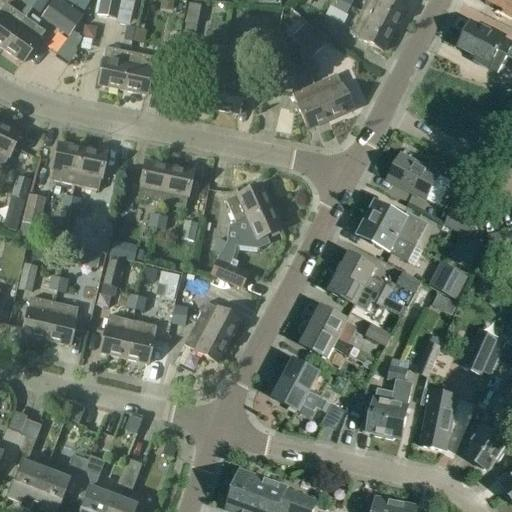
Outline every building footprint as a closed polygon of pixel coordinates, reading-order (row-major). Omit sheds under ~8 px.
[(33,10),(40,0),(29,0),(26,5),(33,10)] [(40,0),(33,10),(40,15),(47,5),(40,0)] [(53,0),(40,19),(68,38),(82,17),(58,0),(53,0)] [(102,0),(99,17),(119,21),(122,0),(102,0)] [(350,0),(339,0),(338,3),(349,9),(353,1),(350,0)] [(367,0),(360,14),(395,32),(406,11),(385,0),(367,0)] [(511,0),(483,0),(482,3),(511,16),(511,0)] [(345,17),(349,9),(338,3),(334,11),(345,17)] [(185,24),(197,27),(201,7),(189,4),(185,24)] [(0,49),(3,51),(26,20),(6,6),(0,13),(0,49)] [(383,54),(395,32),(360,14),(349,36),(383,54)] [(45,34),(26,20),(3,51),(22,65),(45,34)] [(511,62),(511,44),(504,41),(506,38),(492,30),(490,33),(471,24),(464,38),(506,60),(511,62)] [(293,36),(312,57),(313,58),(324,49),(304,26),(293,36)] [(126,40),(134,42),(136,30),(128,28),(126,40)] [(136,30),(134,42),(142,44),(144,31),(136,30)] [(193,55),(197,35),(184,32),(180,53),(193,55)] [(506,60),(464,38),(457,50),(476,60),(474,64),(497,76),(506,60)] [(217,60),(225,62),(228,49),(220,48),(217,60)] [(123,93),(130,54),(107,49),(99,88),(123,93)] [(228,49),(225,62),(233,64),(236,51),(228,49)] [(154,59),(130,54),(123,93),(146,98),(154,59)] [(313,62),(305,66),(310,77),(318,74),(313,62)] [(302,81),(310,77),(305,66),(297,69),(302,81)] [(214,112),(222,73),(199,68),(191,107),(214,112)] [(222,73),(214,112),(238,117),(246,79),(222,73)] [(336,77),(314,86),(330,122),(352,112),(336,77)] [(330,122),(314,86),(292,96),(308,132),(330,122)] [(0,126),(0,169),(3,171),(20,136),(0,126)] [(51,183),(75,188),(83,150),(59,145),(51,183)] [(83,150),(75,188),(99,193),(107,155),(83,150)] [(401,157),(387,182),(426,202),(439,177),(401,157)] [(161,206),(169,168),(146,163),(138,201),(161,206)] [(169,168),(161,206),(185,211),(193,172),(169,168)] [(17,179),(11,199),(25,203),(31,183),(17,179)] [(226,203),(235,224),(271,208),(262,187),(226,203)] [(30,197),(25,221),(41,224),(45,201),(30,197)] [(61,210),(70,212),(72,199),(64,197),(61,210)] [(81,201),(72,199),(70,212),(78,214),(81,201)] [(367,220),(366,221),(416,249),(429,225),(408,213),(404,220),(375,205),(374,207),(371,207),(366,216),(367,220)] [(281,231),(271,208),(235,224),(228,228),(225,245),(229,246),(236,247),(236,245),(245,246),(245,249),(256,250),(271,244),(268,237),(281,231)] [(450,213),(443,227),(468,241),(475,227),(450,213)] [(156,230),(159,217),(150,216),(148,228),(156,230)] [(159,217),(156,230),(164,232),(167,219),(159,217)] [(390,253),(398,258),(408,263),(416,249),(366,221),(365,223),(363,223),(358,233),(359,235),(358,237),(389,254),(390,253)] [(185,224),(180,241),(192,244),(195,233),(197,227),(185,224)] [(500,234),(487,237),(490,250),(503,246),(500,234)] [(218,240),(212,252),(226,261),(233,249),(229,246),(225,245),(218,240)] [(100,256),(81,251),(78,266),(97,270),(100,256)] [(349,255),(338,275),(365,289),(375,270),(349,255)] [(25,260),(18,291),(30,293),(37,262),(25,260)] [(101,285),(116,289),(122,265),(107,261),(101,285)] [(210,277),(240,289),(247,275),(217,262),(210,277)] [(453,299),(465,278),(451,270),(439,291),(453,299)] [(166,288),(175,290),(178,278),(160,274),(157,285),(166,288)] [(402,274),(396,283),(402,289),(413,295),(419,285),(411,279),(402,274)] [(180,290),(206,299),(211,284),(185,275),(180,290)] [(365,289),(338,275),(328,294),(355,308),(365,289)] [(49,291),(57,293),(60,281),(51,279),(49,291)] [(60,281),(57,293),(66,295),(69,283),(60,281)] [(381,286),(376,295),(386,301),(391,292),(381,286)] [(386,301),(376,295),(371,304),(381,310),(386,301)] [(127,309),(135,311),(138,299),(130,297),(127,309)] [(22,337),(45,342),(54,305),(31,299),(22,337)] [(138,299),(135,311),(144,313),(147,301),(138,299)] [(207,304),(195,326),(228,343),(240,323),(207,304)] [(54,305),(45,342),(69,348),(73,329),(78,310),(54,305)] [(321,308),(311,328),(337,341),(344,329),(347,322),(321,308)] [(174,309),(173,317),(185,319),(186,311),(174,309)] [(100,354),(124,360),(132,323),(109,317),(106,329),(100,354)] [(185,319),(173,317),(172,325),(184,327),(185,319)] [(132,323),(124,360),(147,365),(156,328),(132,323)] [(217,365),(228,343),(195,326),(184,347),(217,365)] [(337,341),(311,328),(301,347),(327,361),(337,341)] [(371,328),(366,338),(385,349),(390,338),(371,328)] [(483,378),(499,340),(479,331),(463,370),(483,378)] [(429,345),(416,375),(428,381),(440,350),(429,345)] [(358,352),(348,346),(343,356),(353,362),(358,352)] [(293,361),(283,381),(330,406),(335,397),(325,391),(330,381),(319,375),(293,361)] [(388,381),(396,383),(399,370),(390,368),(388,381)] [(396,383),(393,394),(383,440),(392,442),(395,440),(401,441),(408,408),(407,408),(412,385),(405,383),(407,372),(399,370),(396,383)] [(325,416),(330,406),(283,381),(273,400),(299,414),(302,410),(312,415),(315,410),(325,416)] [(422,408),(427,409),(419,448),(446,454),(454,414),(439,411),(444,386),(428,382),(422,408)] [(375,438),(383,440),(393,394),(378,391),(375,401),(367,434),(374,436),(375,438)] [(79,426),(84,410),(73,406),(67,421),(79,426)] [(475,467),(501,428),(487,419),(482,428),(481,427),(469,446),(471,447),(464,457),(467,459),(468,462),(475,467)] [(21,436),(5,478),(14,481),(7,500),(21,505),(20,509),(27,511),(30,511),(46,472),(27,465),(35,442),(41,427),(26,421),(21,436)] [(511,435),(501,428),(475,467),(483,472),(486,471),(489,473),(495,463),(498,465),(510,446),(509,445),(511,440),(511,435)] [(0,475),(5,478),(21,436),(6,430),(0,445),(0,475)] [(46,472),(30,511),(57,511),(63,500),(72,503),(87,462),(72,457),(64,479),(46,472)] [(107,511),(113,498),(112,498),(94,491),(104,464),(89,458),(87,462),(72,503),(81,507),(79,511),(107,511)] [(112,498),(113,498),(107,511),(134,511),(137,507),(120,501),(124,490),(132,492),(142,466),(127,461),(112,498)] [(241,475),(234,494),(283,511),(312,511),(316,503),(285,492),(286,491),(241,475)] [(511,497),(511,475),(509,477),(511,480),(502,487),(503,490),(503,493),(508,500),(511,497)] [(283,511),(234,494),(227,511),(283,511)] [(395,511),(397,506),(393,505),(391,502),(384,501),(382,503),(377,502),(375,511),(395,511)]
